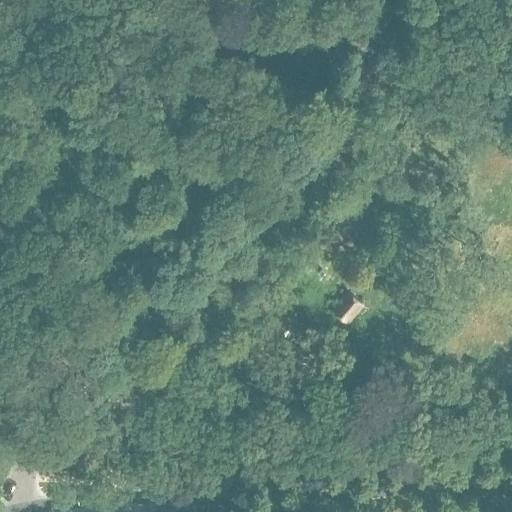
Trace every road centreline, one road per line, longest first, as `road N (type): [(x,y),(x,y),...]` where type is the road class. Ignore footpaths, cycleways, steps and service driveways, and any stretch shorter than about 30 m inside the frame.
road 1 (tertiary): [(413,0),(269,193),(43,442),(25,468),(18,511)]
road 2 (unknown): [(0,494),(38,480),(264,478),(511,445)]
road 3 (tertiary): [(511,470),(189,506)]
road 4 (tertiary): [(189,506),(106,496),(36,511)]
